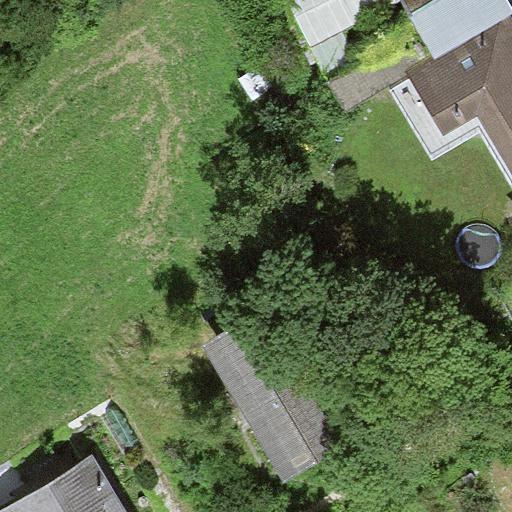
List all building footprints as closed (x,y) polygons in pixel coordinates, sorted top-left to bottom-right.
[(284,0),(331,85),(364,67),(356,53),(345,32),(401,1),(400,0),(284,0)] [(400,0),(401,1),(410,18),(441,0),(400,0)] [(441,0),(410,18),(437,64),(511,19),(511,18),(511,7),(507,0),(441,0)] [(389,86),(391,92),(437,64),(410,18),(356,53),(364,67),(331,85),(347,113),(389,86)] [(511,21),(511,19),(437,64),(391,92),(434,162),(480,134),(511,186),(511,231),(511,21)] [(265,318),(208,352),(243,412),(286,485),(343,452),(265,318)] [(125,511),(95,462),(11,511),(125,511)]
